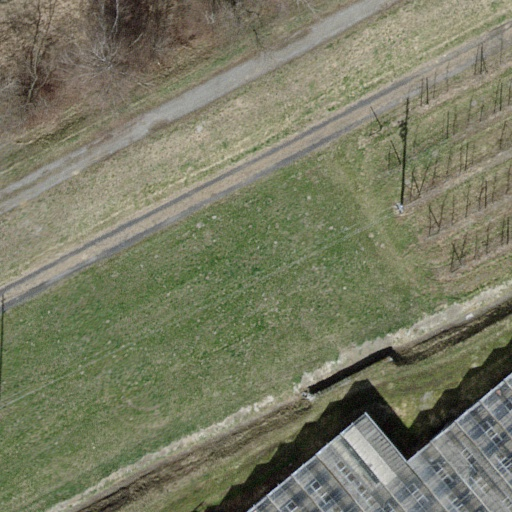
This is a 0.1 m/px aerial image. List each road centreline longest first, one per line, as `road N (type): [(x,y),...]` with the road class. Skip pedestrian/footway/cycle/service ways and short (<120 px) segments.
road 1 (track): [(511,44),(0,314)]
road 2 (track): [(0,210),(395,0)]
